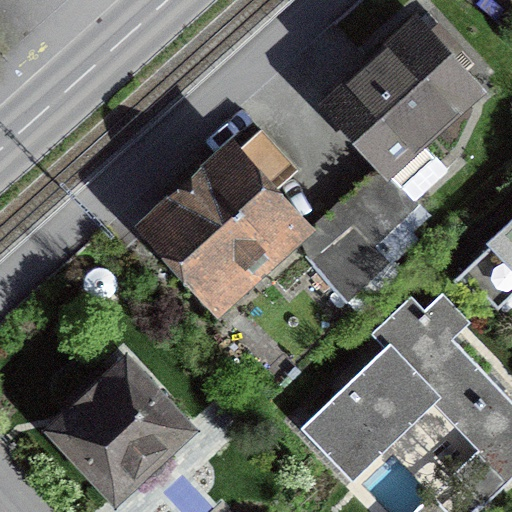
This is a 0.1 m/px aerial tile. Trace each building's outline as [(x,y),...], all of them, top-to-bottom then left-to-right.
[(405,12),(309,97),(374,170),(470,86),(405,12)] [(192,192),(138,242),(212,323),(301,242),(226,161),(192,192)] [(411,212),(374,170),(301,242),(334,280),(411,212)] [(511,227),(488,250),(511,274),(511,227)] [(383,349),(296,428),(338,474),(420,400),(496,484),(511,469),(511,416),(440,337),(458,322),(433,294),(415,311),(405,299),(368,333),(383,349)] [(124,348),(49,419),(112,484),(186,413),(124,348)] [(446,511),(433,497),(416,511),(446,511)]
